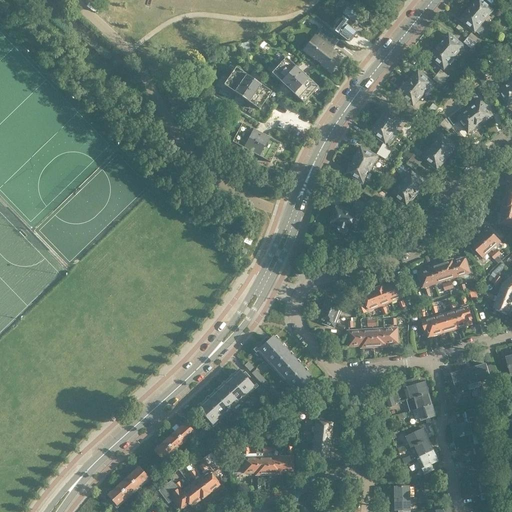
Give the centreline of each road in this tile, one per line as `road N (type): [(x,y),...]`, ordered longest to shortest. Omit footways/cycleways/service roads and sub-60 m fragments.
road 1 (residential): [(286,217),(192,159),(142,73),(70,0)]
road 2 (residential): [(297,295),(324,276),(402,254),(477,162),(511,135)]
road 3 (tertiary): [(433,0),(312,164)]
road 4 (tertiary): [(195,370),(81,477)]
road 5 (residential): [(459,511),(432,359)]
